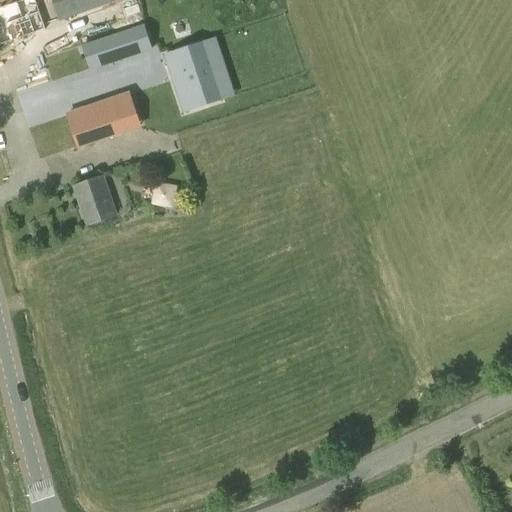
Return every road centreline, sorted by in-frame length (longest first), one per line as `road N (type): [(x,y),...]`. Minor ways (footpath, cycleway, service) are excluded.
road 1 (tertiary): [(272,511),(511,403)]
road 2 (secondary): [(45,511),(0,323)]
